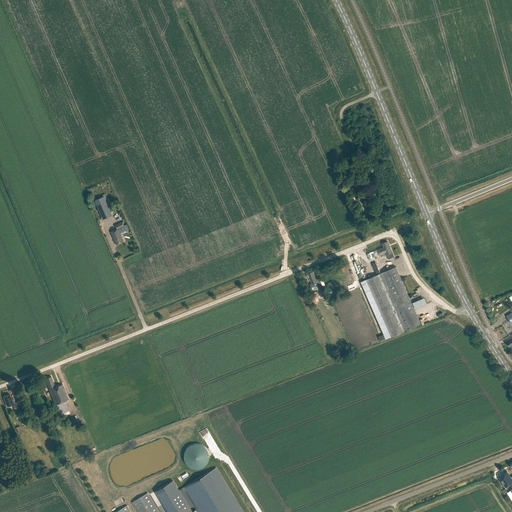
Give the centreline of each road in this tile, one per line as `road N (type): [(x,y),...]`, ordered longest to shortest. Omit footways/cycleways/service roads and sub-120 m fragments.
road 1 (unclassified): [(0,387),(388,234),(430,293),(452,310),(469,311)]
road 2 (primary): [(426,213),(336,0)]
road 3 (unclassified): [(366,511),(511,454)]
road 4 (unknown): [(147,329),(107,233),(107,219),(117,214)]
